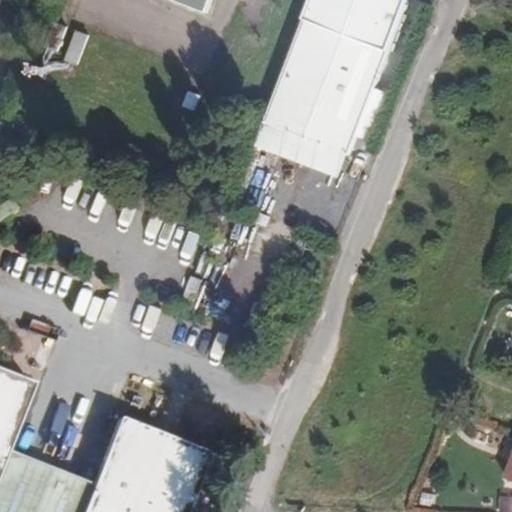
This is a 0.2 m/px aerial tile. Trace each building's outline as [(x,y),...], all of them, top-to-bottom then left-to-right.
[(183,0),(211,10),(214,0),(183,0)] [(317,0),(270,121),(355,156),(415,0),(317,0)] [(78,29),(66,59),(79,64),(90,34),(78,29)] [(355,156),(270,121),(261,143),(347,176),(355,156)] [(285,262),(57,182),(25,208),(57,238),(62,261),(94,250),(99,270),(120,268),(122,288),(108,295),(7,258),(0,269),(0,283),(238,373),(285,262)] [(0,511),(0,485),(12,456),(38,387),(0,372),(0,511)] [(45,444),(66,451),(74,426),(53,419),(45,444)] [(88,511),(193,511),(216,457),(124,422),(97,490),(88,511)] [(33,511),(50,471),(12,456),(0,485),(0,511),(33,511)] [(88,511),(97,490),(50,471),(33,511),(88,511)] [(511,511),(511,496),(502,496),(500,511),(511,511)]
